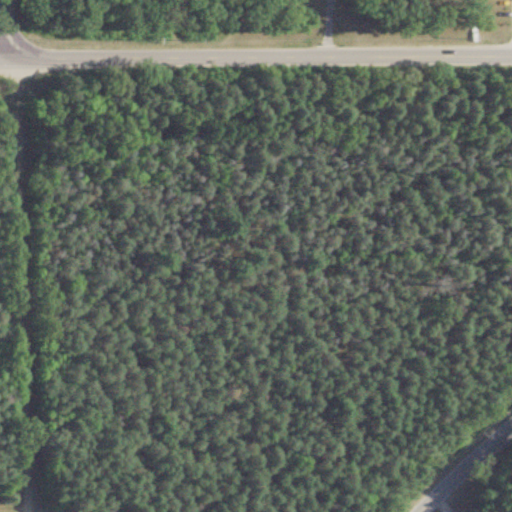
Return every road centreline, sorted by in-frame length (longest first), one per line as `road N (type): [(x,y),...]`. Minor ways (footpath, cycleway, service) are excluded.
road 1 (residential): [(511,54),(0,58)]
road 2 (residential): [(22,511),(7,58)]
road 3 (residential): [(423,511),(511,430)]
